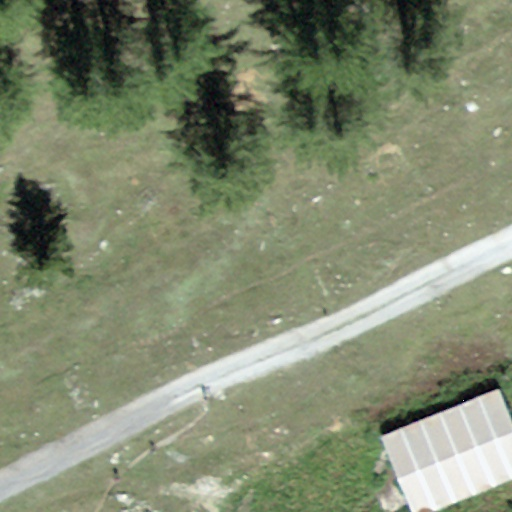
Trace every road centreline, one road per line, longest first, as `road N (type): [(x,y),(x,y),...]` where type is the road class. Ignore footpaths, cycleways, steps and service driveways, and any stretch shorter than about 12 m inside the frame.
road 1 (track): [(193,376),(511,236)]
road 2 (track): [(0,477),(80,444),(193,376)]
